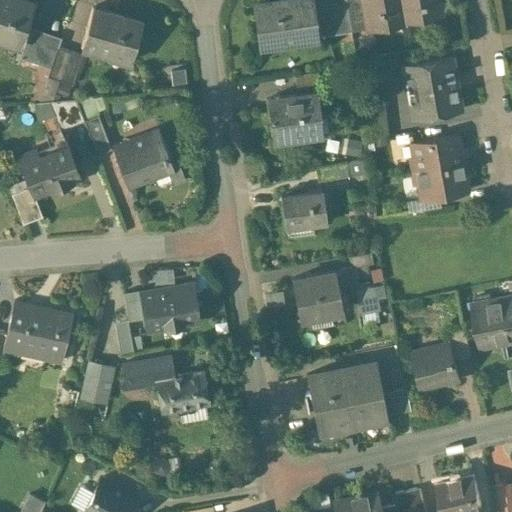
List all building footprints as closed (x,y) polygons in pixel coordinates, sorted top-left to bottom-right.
[(31,1),(28,0),(0,0),(0,37),(16,43),(31,1)] [(311,0),(267,0),(253,2),(258,37),(314,29),(316,29),(311,0)] [(345,0),(311,0),(316,29),(314,29),(314,35),(350,30),(350,29),(345,0)] [(345,0),(350,29),(408,19),(407,16),(441,10),(439,0),(345,0)] [(140,20),(92,6),(81,46),(109,54),(109,52),(130,58),(140,20)] [(59,41),(31,31),(22,56),(50,66),(57,46),(59,41)] [(82,54),(57,46),(50,66),(47,76),(71,84),(82,54)] [(451,54),(401,63),(401,64),(403,64),(412,116),(411,117),(411,118),(461,109),(461,107),(459,108),(450,56),(451,55),(451,54)] [(317,70),(294,73),(295,85),(318,82),(317,70)] [(316,90),(266,97),(272,139),(320,132),(317,111),(319,111),(316,90)] [(75,97),(49,99),(60,128),(84,119),(75,97)] [(383,98),(360,100),(364,137),(388,133),(383,98)] [(111,148),(98,114),(84,119),(97,153),(111,148)] [(156,130),(116,145),(129,182),(155,172),(154,171),(169,165),(156,130)] [(457,134),(410,142),(413,156),(408,157),(411,170),(466,160),(464,147),(460,148),(457,134)] [(67,144),(38,155),(36,148),(18,155),(29,185),(33,194),(80,176),(67,144)] [(366,156),(316,165),(319,179),(368,170),(366,156)] [(466,160),(411,170),(413,183),(417,183),(420,197),(467,189),(464,174),(469,173),(466,160)] [(33,194),(29,185),(11,192),(22,221),(41,214),(33,194)] [(321,186),(280,192),(284,223),(311,219),(312,222),(326,220),(321,186)] [(370,251),(348,255),(350,266),(373,262),(370,251)] [(334,269),(291,278),(298,317),(342,309),(334,269)] [(373,284),(364,286),(363,281),(357,282),(358,287),(357,287),(361,311),(377,308),(373,284)] [(191,283),(141,292),(147,327),(197,319),(191,283)] [(511,294),(473,303),(481,344),(511,337),(511,294)] [(70,314),(40,307),(41,306),(14,300),(3,346),(59,359),(70,314)] [(128,317),(116,319),(121,349),(133,348),(128,317)] [(465,325),(446,328),(449,342),(451,342),(454,357),(470,353),(465,325)] [(449,342),(428,347),(429,351),(411,355),(418,385),(459,376),(454,357),(451,342),(449,342)] [(203,369),(168,376),(165,359),(154,361),(157,377),(155,378),(161,410),(168,409),(168,412),(175,410),(175,408),(208,402),(203,369)] [(375,359),(306,373),(317,428),(386,414),(386,412),(381,390),(375,359)] [(107,364),(88,360),(80,395),(103,400),(106,388),(100,386),(102,377),(108,379),(111,369),(107,368),(107,364)] [(405,385),(381,390),(386,412),(410,408),(405,385)] [(474,473),(436,482),(443,511),(461,511),(482,507),(474,473)] [(113,480),(112,482),(101,476),(83,511),(85,511),(125,511),(135,494),(123,488),(124,486),(113,480)] [(426,511),(420,485),(391,492),(395,511),(426,511)] [(381,511),(376,489),(332,499),(334,511),(381,511)]
